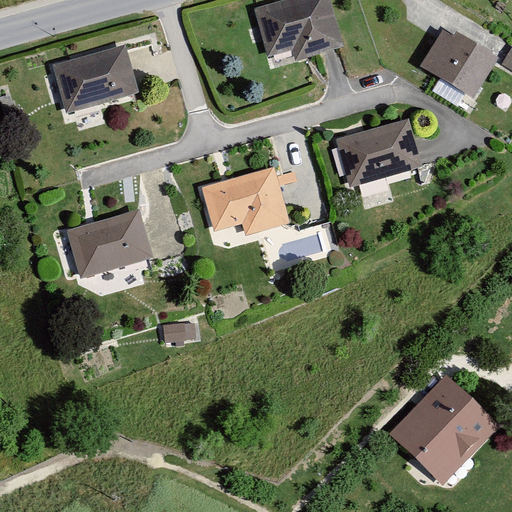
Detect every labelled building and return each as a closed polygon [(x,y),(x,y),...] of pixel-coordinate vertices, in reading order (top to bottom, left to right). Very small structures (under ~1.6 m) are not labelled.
[(318,0),(295,0),(249,11),(262,58),(288,52),(291,60),(331,51),(318,0)] [(487,62),(436,28),(415,70),(464,99),(487,62)] [(118,50),(48,69),(60,115),(129,97),(118,50)] [(399,124),(332,138),(342,183),(411,170),(399,124)] [(269,170),(196,192),(206,237),(234,229),(239,240),(282,227),(269,170)] [(131,217),(64,235),(71,283),(143,263),(131,217)] [(493,428),(438,373),(380,433),(432,484),(493,428)]
